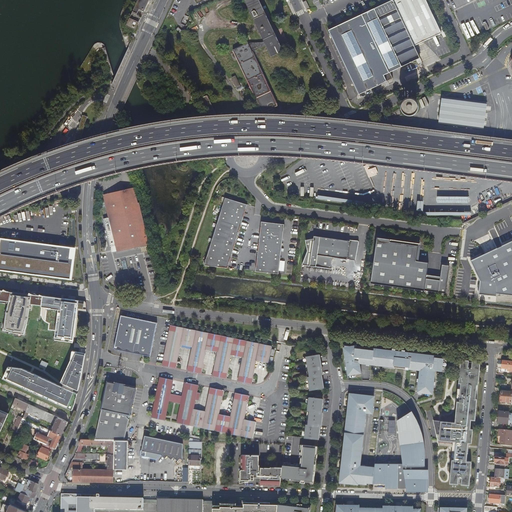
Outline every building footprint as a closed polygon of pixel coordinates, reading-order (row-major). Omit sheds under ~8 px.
[(144,15),(150,0),(136,0),(132,10),(144,15)] [(283,50),(259,0),(246,0),(272,55),(283,50)] [(415,45),(442,32),(426,0),(391,0),(329,29),(360,94),(387,81),(385,75),(421,58),(415,45)] [(264,39),(252,44),(255,49),(267,45),(264,39)] [(251,87),(271,90),(248,42),(233,49),(251,87)] [(251,87),(262,112),(272,108),(279,105),(272,90),(251,87)] [(198,99),(209,115),(210,114),(212,117),(216,115),(207,95),(198,99)] [(484,129),(488,103),(441,97),(438,123),(484,129)] [(408,112),(412,113),(416,111),(417,110),(419,107),(418,102),(415,100),(412,99),(410,99),(406,101),(405,102),(404,104),(405,109),(408,112)] [(149,244),(148,238),(139,203),(138,203),(133,187),(103,195),(115,245),(117,252),(149,244)] [(320,188),(319,198),(349,202),(349,198),(347,197),(347,191),(320,188)] [(403,209),(412,209),(413,192),(409,192),(409,193),(404,193),(403,209)] [(226,197),(204,265),(227,268),(247,204),(226,197)] [(427,203),(427,213),(459,213),(459,205),(456,205),(456,200),(440,200),(440,203),(427,203)] [(284,224),(262,221),(255,271),(278,274),(284,224)] [(314,236),(305,240),(307,251),(302,265),(331,269),(333,257),(356,261),(359,242),(358,241),(314,236)] [(0,270),(73,279),(77,246),(1,237),(0,245),(0,270)] [(377,237),(371,283),(425,291),(425,290),(446,293),(450,265),(442,264),(440,280),(427,278),(429,262),(417,261),(419,245),(390,241),(391,239),(377,237)] [(511,240),(500,247),(494,250),(490,252),(487,253),(472,261),(481,281),(480,284),(479,290),(479,294),(497,296),(497,294),(511,295),(511,240)] [(122,315),(115,349),(124,351),(125,346),(133,348),(132,352),(134,353),(135,348),(143,350),(142,354),(151,356),(158,323),(122,315)] [(172,326),(163,365),(176,368),(181,345),(193,347),(197,331),(172,326)] [(193,347),(189,370),(201,373),(206,349),(219,352),(222,336),(197,331),(193,347)] [(219,352),(213,376),(226,378),(231,355),(244,357),(247,342),(222,336),(219,352)] [(244,357),(239,381),(252,384),(257,360),(269,363),(273,347),(247,342),(244,357)] [(345,348),(343,348),(348,376),(362,373),(360,365),(359,365),(359,363),(375,365),(375,364),(389,366),(389,367),(409,369),(409,368),(420,369),(417,392),(431,394),(432,390),(433,390),(436,370),(442,371),(442,367),(446,368),(447,357),(430,354),(430,355),(418,354),(418,353),(391,350),(391,351),(377,349),(377,348),(356,346),(355,345),(350,347),(345,346),(345,348)] [(61,383),(9,363),(3,380),(72,405),(91,355),(74,349),(61,383)] [(318,355),(307,357),(311,377),(308,377),(311,391),(323,389),(324,389),(323,384),(322,379),(321,375),(323,375),(322,373),(321,364),(320,359),(319,355),(318,355)] [(480,361),(461,360),(459,383),(460,383),(458,402),(457,402),(455,422),(433,421),(436,434),(439,435),(439,440),(456,442),(454,460),(452,460),(450,484),(458,484),(458,478),(462,478),(461,485),(469,485),(471,461),(466,461),(468,443),(471,443),(473,429),(470,429),(471,420),(475,420),(477,399),(476,399),(477,385),(478,385),(480,361)] [(503,361),(502,371),(505,371),(508,372),(508,371),(511,371),(511,361),(509,361),(503,361)] [(160,378),(152,418),(165,420),(169,402),(181,404),(183,397),(170,394),(173,380),(160,378)] [(108,382),(103,405),(131,411),(137,387),(121,384),(118,384),(108,382)] [(186,383),(183,397),(181,404),(177,423),(202,428),(206,412),(194,409),(196,400),(199,401),(200,393),(197,393),(199,386),(186,383)] [(206,412),(202,428),(227,433),(231,417),(219,415),(224,391),(211,388),(206,412)] [(511,392),(502,391),(501,402),(511,403),(511,396),(511,392)] [(231,417),(227,433),(253,439),(256,423),(244,420),(249,396),(236,393),(231,417)] [(374,468),(359,466),(361,446),(360,446),(360,439),(362,439),(366,412),(370,413),(370,411),(372,411),(374,396),(365,396),(365,397),(350,395),(340,482),(348,483),(357,484),(357,483),(367,483),(367,482),(373,482),(374,468)] [(13,403),(26,409),(29,404),(15,398),(13,403)] [(307,425),(305,438),(318,440),(319,435),(319,430),(320,426),(321,426),(322,422),(322,417),(323,413),(321,412),(322,408),(322,403),(323,399),(310,398),(308,411),(311,411),(309,425),(307,425)] [(26,409),(25,412),(54,424),(51,431),(61,435),(67,421),(29,404),(26,409)] [(102,409),(95,440),(108,440),(114,440),(125,440),(129,423),(129,419),(127,416),(127,414),(130,415),(131,411),(103,405),(102,409)] [(373,482),(373,483),(385,483),(385,488),(398,488),(398,483),(406,483),(407,488),(424,488),(426,470),(422,470),(422,464),(425,464),(425,454),(424,447),(423,438),(422,434),(419,426),(416,421),(414,416),(411,411),(406,415),(407,416),(405,417),(405,415),(397,420),(403,463),(375,464),(374,468),(373,482)] [(499,412),(498,424),(508,424),(511,424),(511,414),(509,414),(509,413),(499,412)] [(19,416),(14,428),(17,429),(20,423),(22,418),(23,417),(19,416)] [(17,429),(16,432),(21,434),(25,425),(20,423),(17,429)] [(504,437),(503,445),(511,445),(511,430),(499,429),(499,436),(504,437)] [(37,433),(34,440),(35,440),(43,444),(52,448),(55,449),(61,435),(51,431),(50,430),(47,436),(53,439),(51,443),(48,442),(49,438),(37,433)] [(145,436),(142,450),(141,450),(141,456),(150,457),(150,458),(157,460),(161,454),(162,452),(174,454),(174,457),(180,458),(183,459),(183,444),(145,436)] [(23,444),(18,455),(27,460),(28,458),(35,440),(34,440),(33,439),(33,441),(29,449),(28,448),(28,446),(23,444)] [(114,440),(114,455),(114,469),(128,470),(128,440),(125,440),(114,440)] [(202,442),(190,442),(189,450),(202,450),(202,442)] [(43,444),(38,456),(47,460),(52,448),(43,444)] [(283,469),(281,480),(291,481),(296,481),(301,482),(314,483),(317,461),(317,454),(318,447),(302,445),(300,467),(298,467),(298,465),(288,464),(288,466),(283,465),(283,469)] [(189,455),(189,463),(192,464),(201,465),(201,455),(189,455)] [(261,485),(281,485),(283,469),(261,468),(261,470),(259,470),(260,465),(259,465),(259,457),(242,456),(242,463),(244,463),(244,465),(242,465),(242,470),(241,470),(241,471),(240,471),(240,485),(254,481),(254,478),(261,478),(261,485)] [(496,457),(495,462),(497,462),(497,464),(502,465),(505,465),(510,466),(510,458),(506,458),(503,457),(503,458),(496,457)] [(27,460),(26,462),(37,467),(38,463),(28,458),(27,460)] [(496,464),(495,478),(500,478),(504,478),(505,465),(502,465),(497,465),(496,464)] [(181,466),(180,482),(189,482),(189,466),(181,466)] [(0,467),(0,468),(0,479),(1,478),(5,480),(9,471),(0,467)] [(74,469),(73,482),(113,483),(114,470),(108,470),(74,469)] [(492,477),(491,487),(499,488),(499,485),(501,485),(501,482),(500,482),(500,478),(495,478),(492,477)] [(31,485),(29,489),(36,492),(38,486),(38,484),(29,480),(27,483),(31,485)] [(19,483),(16,491),(18,492),(21,493),(22,490),(24,487),(24,486),(19,483)] [(21,493),(30,497),(33,498),(36,492),(29,489),(28,489),(26,492),(22,490),(21,493)] [(490,499),(489,503),(504,504),(505,496),(503,496),(492,495),(492,492),(486,492),(486,498),(490,499)] [(20,494),(18,500),(26,504),(30,497),(21,493),(20,494)] [(78,496),(78,511),(95,511),(96,508),(144,509),(144,502),(145,499),(145,498),(78,496)] [(158,499),(158,503),(158,511),(203,511),(204,504),(204,500),(204,499),(158,498),(158,499)] [(221,504),(214,503),(213,511),(277,511),(279,504),(271,503),(271,502),(244,502),(244,503),(244,504),(236,504),(236,503),(221,503),(221,504)]
